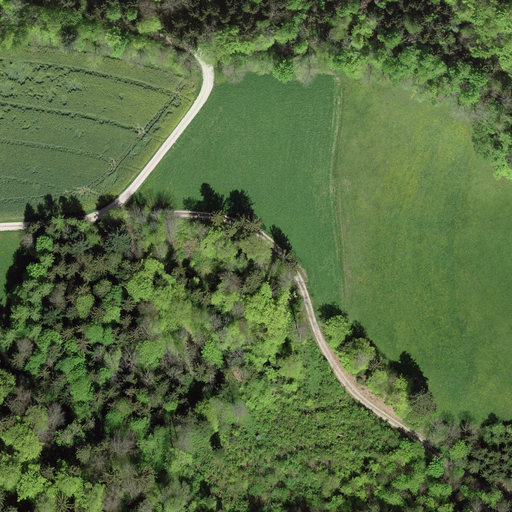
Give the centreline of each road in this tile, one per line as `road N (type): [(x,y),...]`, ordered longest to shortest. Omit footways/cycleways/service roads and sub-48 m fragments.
road 1 (track): [(511,503),(447,464),(347,385),(321,341),(301,280),(277,252),(222,219),(110,210)]
road 2 (track): [(53,0),(199,48),(207,61),(195,108),(110,210)]
